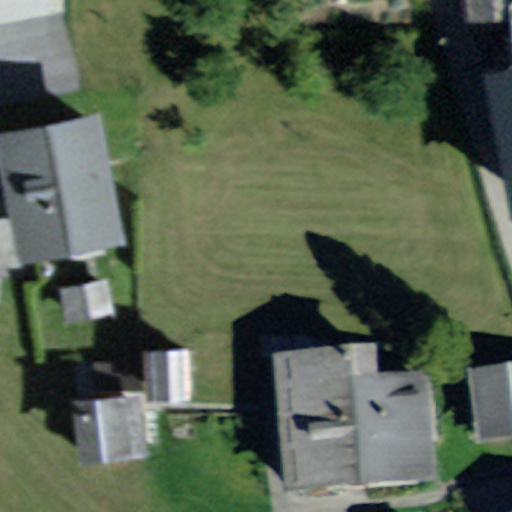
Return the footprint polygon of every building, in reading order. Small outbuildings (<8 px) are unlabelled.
[(511,68),(493,73),(511,164),(511,68)] [(10,133),(33,240),(131,220),(109,112),(10,133)] [(189,340),(152,344),(157,390),(193,387),(189,340)] [(370,359),(288,363),(289,393),(295,494),(424,487),(419,410),(418,386),(372,389),(370,359)] [(511,372),(478,377),(486,436),(511,431),(511,372)] [(141,390),(89,392),(90,437),(143,435),(141,390)]
